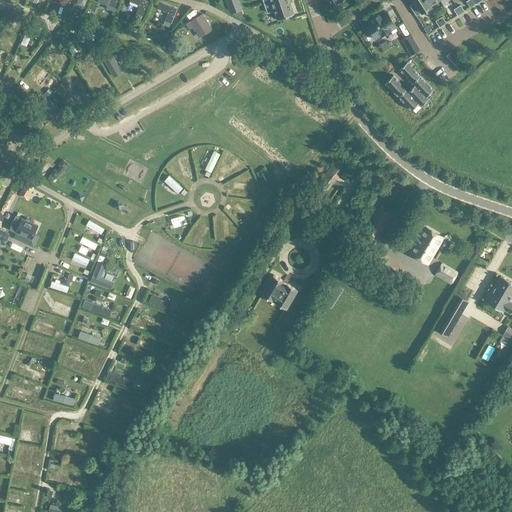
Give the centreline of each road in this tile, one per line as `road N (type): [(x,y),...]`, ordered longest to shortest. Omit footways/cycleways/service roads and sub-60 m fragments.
road 1 (residential): [(0,180),(16,161),(69,132),(184,288),(107,416),(0,395)]
road 2 (track): [(110,192),(219,64),(220,52),(189,35),(48,0)]
road 3 (unclassified): [(511,213),(411,168),(338,84)]
road 4 (track): [(69,132),(246,29)]
road 5 (residential): [(338,84),(233,19),(177,0)]
road 6 (residential): [(398,0),(431,52),(511,8)]
